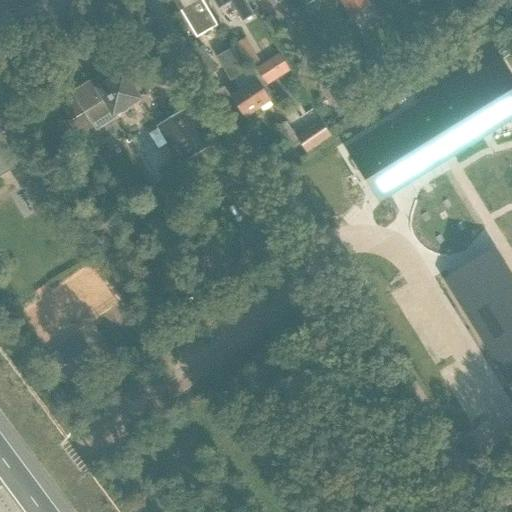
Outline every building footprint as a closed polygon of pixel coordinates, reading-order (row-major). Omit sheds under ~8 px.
[(174,0),(197,38),(198,39),(219,26),(203,0),(174,0)] [(214,0),(219,7),(231,0),(243,20),(254,14),(245,0),(214,0)] [(371,8),(366,0),(343,0),(354,18),(371,8)] [(148,60),(138,45),(127,52),(136,67),(148,60)] [(501,57),(500,56),(347,151),(348,153),(362,144),(389,187),(511,110),(511,78),(499,59),(501,57)] [(240,61),(224,70),(231,82),(247,73),(240,61)] [(76,91),(81,100),(55,116),(68,136),(93,120),(95,122),(137,96),(119,66),(76,91)] [(241,91),(232,97),(246,118),(271,100),(263,89),(267,86),(255,69),(235,82),(241,91)] [(157,127),(181,165),(213,146),(189,107),(168,120),(157,127)] [(331,137),(323,124),(299,140),(308,152),(331,137)] [(0,176),(0,178),(20,165),(0,134),(0,176)] [(511,379),(511,290),(489,254),(446,281),(445,279),(444,280),(508,385),(510,384),(509,382),(511,379)]
